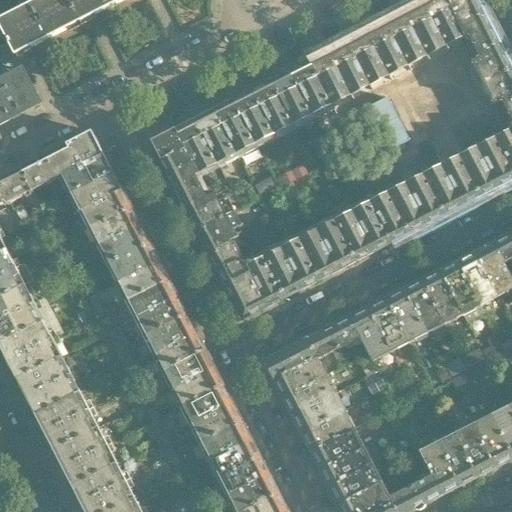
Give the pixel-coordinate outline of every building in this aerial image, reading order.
[(69,0),(40,0),(31,5),(48,39),(81,22),(69,0)] [(110,0),(69,0),(81,22),(113,6),(110,0)] [(445,0),(428,0),(423,3),(448,51),(467,41),(465,37),(445,0)] [(490,24),(477,0),(445,0),(465,37),(468,35),(490,24)] [(423,3),(405,12),(430,60),(448,51),(423,3)] [(0,20),(0,25),(16,55),(48,39),(31,5),(0,20)] [(405,12),(386,22),(411,70),(430,60),(405,12)] [(386,22),(366,32),(391,80),(411,70),(386,22)] [(500,44),(495,33),(490,24),(468,35),(469,39),(472,46),(477,55),(500,44)] [(366,32),(348,42),(373,90),(391,80),(366,32)] [(348,42),(328,52),(353,100),(373,90),(348,42)] [(511,68),(511,66),(500,44),(477,55),(479,58),(473,61),(471,62),(475,68),(466,73),(474,88),(511,68)] [(479,58),(477,55),(472,46),(467,49),(473,61),(479,58)] [(328,52),(310,61),(335,109),(353,100),(328,52)] [(310,61),(291,71),(316,119),(335,109),(310,61)] [(511,98),(511,68),(474,88),(480,102),(489,97),(493,105),(501,101),(503,104),(511,98)] [(24,71),(0,82),(0,83),(18,117),(41,105),(24,71)] [(291,71),(272,81),(297,129),(316,119),(291,71)] [(272,81),(253,90),(278,138),(297,129),(272,81)] [(0,83),(0,125),(18,117),(0,83)] [(438,103),(430,85),(411,94),(419,112),(438,103)] [(253,90),(234,100),(259,148),(278,138),(253,90)] [(511,98),(503,104),(511,121),(511,125),(510,126),(511,128),(511,98)] [(234,100),(215,110),(240,158),(259,148),(234,100)] [(400,119),(393,103),(371,114),(379,129),(400,119)] [(482,125),(473,106),(459,112),(469,132),(482,125)] [(215,110),(196,120),(221,168),(240,158),(215,110)] [(221,168),(196,120),(176,130),(194,164),(200,174),(204,172),(206,175),(221,168)] [(511,128),(510,126),(494,134),(511,170),(511,128)] [(194,164),(176,130),(157,140),(158,141),(156,147),(155,148),(170,177),(194,164)] [(414,131),(404,135),(411,150),(421,146),(414,131)] [(49,155),(59,173),(60,176),(104,154),(93,132),(49,155)] [(511,182),(511,170),(494,134),(476,144),(499,189),(511,182)] [(411,150),(404,135),(395,140),(402,155),(411,150)] [(348,141),(322,152),(329,167),(355,155),(348,141)] [(499,189),(476,144),(458,153),(481,198),(499,189)] [(481,198),(458,153),(440,162),(463,207),(481,198)] [(104,154),(60,176),(59,176),(59,177),(68,195),(113,172),(104,154)] [(60,176),(59,173),(49,155),(22,169),(43,210),(42,211),(59,246),(65,242),(39,188),(59,177),(59,176),(60,176)] [(463,207),(440,162),(423,171),(446,216),(463,207)] [(202,186),(198,178),(196,176),(200,174),(194,164),(170,177),(184,205),(205,194),(201,187),(202,186)] [(43,210),(22,169),(0,180),(0,196),(2,200),(5,205),(17,199),(22,208),(24,210),(29,218),(35,214),(42,211),(43,210)] [(446,216),(423,171),(404,180),(428,225),(446,216)] [(113,172),(68,195),(78,215),(80,214),(80,213),(123,191),(113,172)] [(293,201),(308,193),(301,179),(286,187),(293,201)] [(428,225),(404,180),(387,189),(410,235),(428,225)] [(208,183),(202,186),(201,187),(205,194),(208,198),(214,195),(208,183)] [(260,197),(254,186),(246,190),(252,202),(260,197)] [(410,235),(387,189),(370,198),(393,244),(410,235)] [(80,213),(80,214),(89,230),(132,208),(123,191),(80,213)] [(205,194),(184,205),(197,230),(235,211),(227,196),(219,200),(216,194),(214,195),(208,198),(205,194)] [(393,244),(370,198),(352,208),(374,253),(393,244)] [(270,222),(259,200),(252,203),(261,219),(259,219),(263,226),(270,222)] [(132,208),(89,230),(98,248),(141,227),(132,208)] [(374,253),(352,208),(334,217),(357,262),(374,253)] [(235,211),(197,230),(210,255),(231,244),(229,240),(234,238),(237,236),(234,229),(242,224),(235,211)] [(357,262),(334,217),(316,226),(339,271),(357,262)] [(339,271),(316,226),(298,235),(321,280),(339,271)] [(141,227),(98,248),(107,266),(151,245),(141,227)] [(321,280),(298,235),(281,244),(304,289),(321,280)] [(511,235),(492,246),(503,265),(505,264),(511,260),(511,235)] [(234,238),(229,240),(231,244),(233,248),(238,246),(234,238)] [(60,246),(78,281),(84,277),(75,261),(78,259),(69,242),(60,246)] [(240,265),(240,260),(233,248),(231,244),(210,255),(225,284),(250,271),(245,263),(240,265)] [(304,289),(281,244),(263,253),(287,298),(304,289)] [(151,245),(107,266),(117,285),(160,263),(151,245)] [(511,270),(509,273),(505,264),(503,265),(492,246),(474,255),(498,299),(511,291),(511,270)] [(0,276),(16,268),(7,250),(0,253),(0,276)] [(287,298),(263,253),(245,263),(250,271),(269,308),(287,298)] [(498,299),(474,255),(457,264),(480,308),(498,299)] [(160,263),(117,285),(126,302),(169,281),(160,263)] [(480,308),(457,264),(440,273),(463,317),(466,324),(484,315),(480,308)] [(0,298),(25,286),(16,268),(0,276),(0,298)] [(269,308),(250,271),(225,284),(241,316),(242,315),(248,317),(248,318),(269,308)] [(440,273),(422,282),(444,326),(463,317),(440,273)] [(169,281),(126,302),(135,320),(178,298),(169,281)] [(422,282),(404,291),(427,335),(444,326),(422,282)] [(0,321),(34,304),(25,286),(0,298),(0,321)] [(404,291),(387,300),(409,344),(427,335),(404,291)] [(178,298),(135,320),(144,337),(187,315),(178,298)] [(387,300),(369,310),(391,353),(409,344),(387,300)] [(0,343),(43,321),(34,304),(0,321),(0,343)] [(369,310),(351,319),(363,342),(362,343),(373,363),(391,353),(369,310)] [(187,315),(144,337),(153,355),(196,333),(187,315)] [(363,342),(351,319),(308,341),(317,358),(318,360),(320,360),(332,353),(338,365),(346,361),(340,349),(353,343),(355,346),(362,343),(363,342)] [(0,346),(8,363),(52,339),(43,321),(0,343),(0,346)] [(196,333),(153,355),(162,373),(205,351),(196,333)] [(108,337),(115,351),(120,348),(113,334),(108,337)] [(17,380),(62,357),(52,339),(8,363),(17,380)] [(308,341),(265,363),(274,380),(317,358),(308,341)] [(499,346),(483,353),(487,361),(503,353),(499,346)] [(491,368),(511,357),(511,348),(503,353),(487,361),(491,368)] [(116,353),(125,370),(130,367),(121,350),(116,353)] [(205,351),(162,373),(171,390),(216,367),(209,354),(207,355),(205,351)] [(478,353),(463,360),(469,370),(483,362),(478,353)] [(27,398),(71,375),(62,357),(17,380),(27,398)] [(317,358),(274,380),(283,397),(327,374),(320,360),(318,360),(317,358)] [(376,376),(369,363),(360,368),(366,381),(376,376)] [(216,367),(171,390),(181,409),(223,387),(222,383),(224,382),(216,367)] [(124,371),(132,387),(139,384),(131,368),(124,371)] [(327,374),(283,397),(292,415),(337,393),(327,374)] [(36,415),(80,392),(71,375),(27,398),(36,415)] [(223,387),(181,409),(189,425),(232,404),(223,387)] [(398,411),(387,389),(380,392),(392,415),(398,411)] [(45,433),(89,411),(80,392),(36,415),(45,433)] [(337,393),(292,415),(302,434),(346,411),(337,393)] [(232,404),(189,425),(199,444),(241,421),(232,404)] [(511,413),(508,406),(490,415),(511,457),(511,413)] [(54,450),(98,427),(89,411),(45,433),(54,450)] [(346,411),(302,434),(311,452),(355,429),(346,411)] [(511,460),(511,457),(490,415),(473,424),(496,469),(511,460)] [(241,421),(199,444),(208,462),(251,440),(241,421)] [(496,469),(473,424),(455,433),(478,478),(496,469)] [(63,469),(108,447),(98,427),(54,450),(63,469)] [(355,429),(311,452),(321,470),(365,448),(355,429)] [(478,478),(455,433),(438,442),(461,487),(478,478)] [(177,457),(168,438),(161,442),(167,455),(160,459),(162,464),(177,457)] [(251,440),(208,462),(217,479),(260,457),(251,440)] [(461,487),(438,442),(420,451),(424,460),(433,476),(443,496),(461,487)] [(72,486),(116,463),(108,447),(63,469),(72,486)] [(365,448),(321,470),(329,487),(373,464),(365,448)] [(260,457),(217,479),(226,497),(269,475),(260,457)] [(82,505),(126,482),(116,463),(72,486),(82,505)] [(186,475),(180,463),(173,466),(179,478),(186,475)] [(373,464),(329,487),(339,505),(383,483),(373,464)] [(410,488),(402,472),(397,474),(405,490),(410,488)] [(269,475),(226,497),(234,511),(239,511),(278,492),(269,475)] [(433,476),(410,488),(405,490),(390,497),(388,498),(389,500),(395,511),(412,511),(443,496),(433,476)] [(85,511),(110,511),(135,499),(126,482),(82,505),(85,511)] [(383,483),(339,505),(342,511),(365,511),(389,500),(388,498),(390,497),(383,483)] [(191,501),(186,504),(188,509),(194,506),(196,511),(197,511),(204,509),(196,492),(188,495),(191,501)] [(278,492),(239,511),(285,511),(287,511),(278,492)] [(141,511),(135,499),(110,511),(141,511)] [(395,511),(389,500),(365,511),(395,511)]
